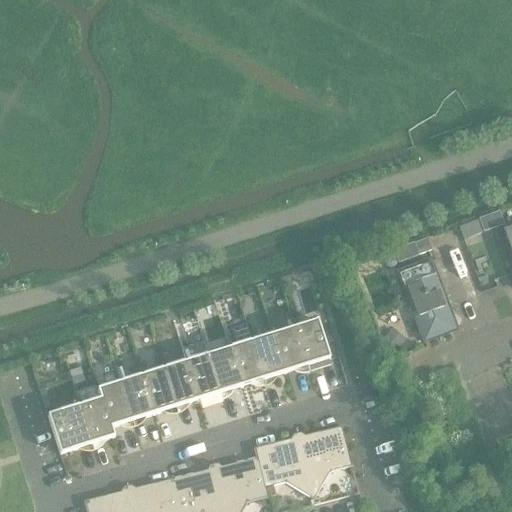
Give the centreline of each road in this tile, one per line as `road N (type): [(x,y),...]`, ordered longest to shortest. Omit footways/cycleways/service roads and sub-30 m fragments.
road 1 (unclassified): [(0,307),(511,150)]
road 2 (residential): [(386,511),(351,401),(41,499)]
road 3 (residential): [(41,499),(3,380)]
